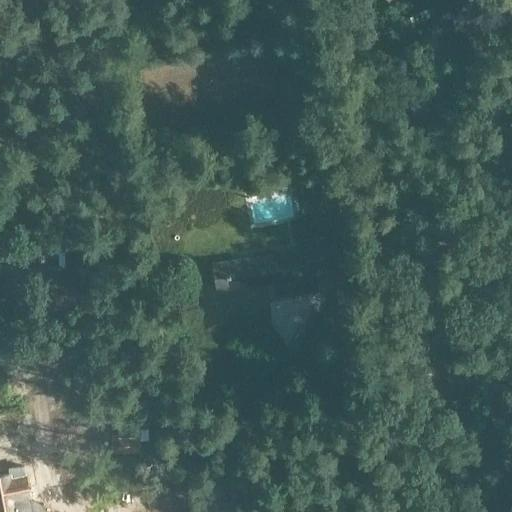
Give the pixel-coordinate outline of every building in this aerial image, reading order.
[(274,231),(275,210),(254,208),(252,230),(274,231)] [(76,236),(64,237),(65,249),(77,249),(76,236)] [(319,266),(335,264),(337,264),(333,238),(331,238),(315,240),(319,266)] [(30,242),(31,267),(59,265),(58,241),(30,242)] [(278,294),(312,289),(306,250),(214,264),(218,289),(276,281),(278,294)] [(113,453),(141,453),(140,428),(118,428),(118,435),(112,436),(113,453)] [(32,511),(26,476),(9,479),(8,475),(0,476),(0,511),(32,511)]
